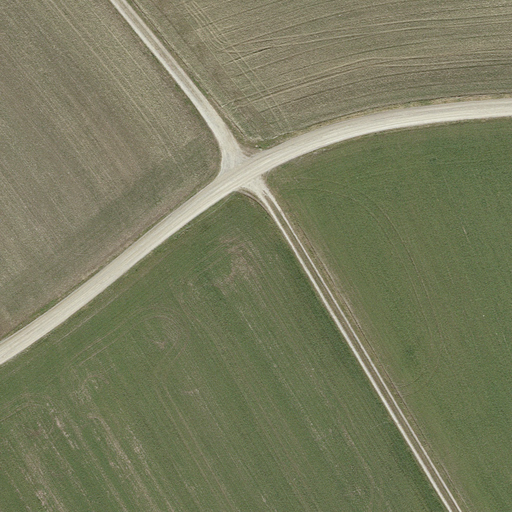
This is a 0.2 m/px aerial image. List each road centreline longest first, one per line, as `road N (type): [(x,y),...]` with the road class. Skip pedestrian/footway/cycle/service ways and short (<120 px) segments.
road 1 (track): [(455,511),(246,169),(116,0)]
road 2 (track): [(0,355),(246,169),(404,115),(511,107)]
